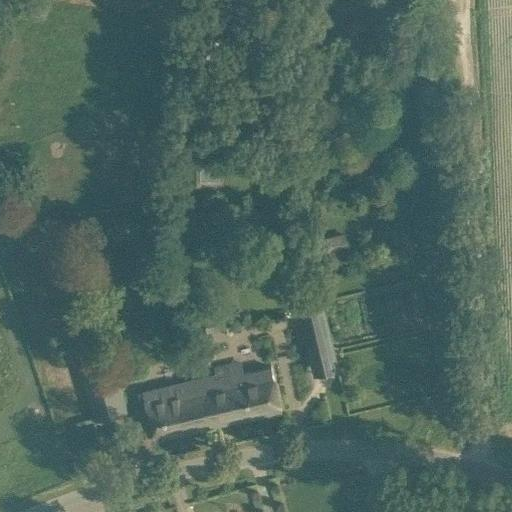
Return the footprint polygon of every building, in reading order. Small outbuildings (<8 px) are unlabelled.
[(232,56),(272,61),(275,40),(235,34),(232,56)] [(244,168),(262,168),(262,150),(244,150),(244,168)] [(319,238),(324,256),(351,250),(346,231),(319,238)] [(202,310),(207,331),(228,325),(223,305),(202,310)] [(300,310),(303,324),(308,323),(314,348),(333,344),(324,305),(300,310)] [(82,360),(92,398),(97,417),(126,409),(111,352),(82,360)] [(216,373),(207,375),(218,423),(282,408),(277,389),(271,365),(245,371),(242,360),(215,367),(216,373)] [(218,423),(207,375),(143,390),(149,419),(154,438),(218,423)]
